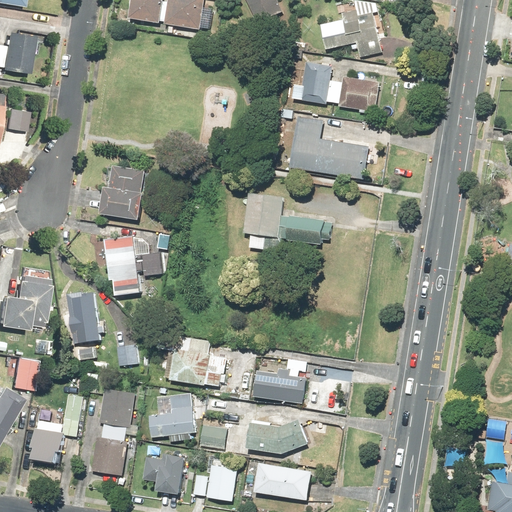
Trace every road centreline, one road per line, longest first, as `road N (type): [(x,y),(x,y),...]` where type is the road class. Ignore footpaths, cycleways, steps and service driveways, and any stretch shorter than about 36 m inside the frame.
road 1 (tertiary): [(477,0),(395,511)]
road 2 (residential): [(39,213),(66,135),(92,0)]
